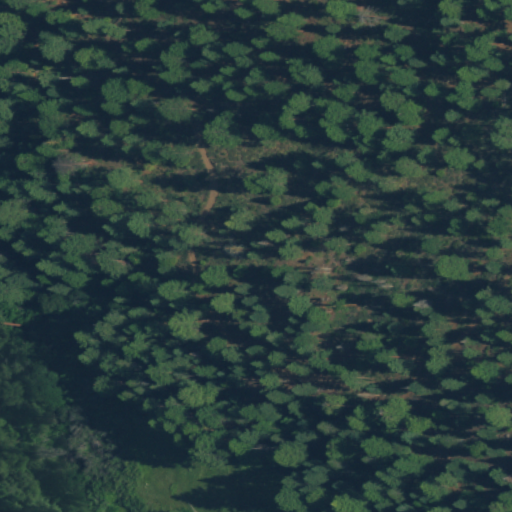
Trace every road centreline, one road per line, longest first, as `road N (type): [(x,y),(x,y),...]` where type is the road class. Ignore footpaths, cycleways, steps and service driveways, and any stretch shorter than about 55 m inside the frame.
road 1 (track): [(209,0),(191,34),(177,209),(191,288),(239,360),(326,380),(399,421),(425,483),(448,511)]
road 2 (track): [(399,421),(511,253)]
